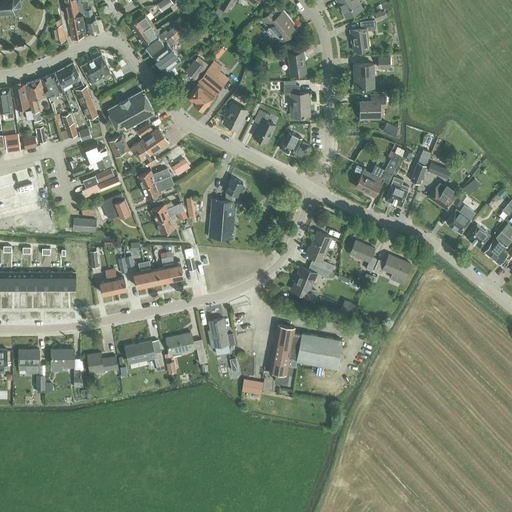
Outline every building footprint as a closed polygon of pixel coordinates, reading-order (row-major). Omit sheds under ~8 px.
[(0,0),(0,11),(14,11),(20,4),(19,0),(0,0)] [(64,0),(68,16),(84,12),(82,3),(81,4),(80,0),(64,0)] [(84,12),(84,13),(85,19),(84,19),(88,34),(99,30),(95,14),(89,16),(88,9),(89,9),(86,0),(81,0),(82,3),(84,12)] [(162,11),(173,3),(171,0),(162,0),(157,4),(162,11)] [(227,10),(233,0),(223,0),(220,6),(227,10)] [(336,0),(346,17),(362,9),(357,0),(336,0)] [(293,24),(283,11),(277,15),(272,10),(261,19),(267,26),(264,29),(273,39),(280,33),(280,34),(279,34),(280,35),(281,35),(284,39),(295,30),(291,25),(293,24)] [(386,16),(384,10),(374,14),(377,20),(386,16)] [(82,13),(84,13),(84,12),(68,16),(68,18),(67,18),(68,24),(69,24),(72,39),(86,35),(84,24),(82,13)] [(136,33),(152,22),(145,13),(129,24),(136,33)] [(61,24),(60,18),(49,21),(48,26),(51,26),(52,33),(53,32),(55,41),(65,39),(63,28),(62,23),(61,24)] [(369,49),(367,30),(375,29),(373,19),(360,21),(360,28),(349,29),(350,38),(351,38),(353,51),(369,49)] [(152,22),(136,33),(143,44),(157,34),(154,30),(156,28),(152,22)] [(180,34),(188,27),(185,23),(176,31),(180,34)] [(165,41),(171,36),(174,33),(171,28),(167,32),(166,30),(145,46),(151,53),(163,43),(163,42),(165,41)] [(171,36),(165,41),(167,43),(151,54),(165,72),(169,77),(177,71),(173,66),(180,60),(169,45),(175,41),(171,36)] [(268,60),(282,57),(280,50),(266,53),(268,60)] [(290,74),(305,72),(302,51),(288,53),(290,74)] [(90,83),(106,74),(111,72),(101,54),(80,65),(90,83)] [(197,55),(187,69),(186,70),(195,78),(207,63),(197,55)] [(378,67),(389,67),(389,56),(378,56),(378,67)] [(255,57),(254,57),(254,60),(249,60),(249,65),(258,65),(258,57),(255,57)] [(222,66),(214,60),(207,69),(198,79),(199,81),(187,96),(188,97),(189,98),(191,100),(192,100),(193,101),(193,102),(203,110),(216,94),(216,93),(224,83),(215,75),(222,66)] [(62,88),(80,78),(73,62),(55,72),(60,83),(62,88)] [(373,86),(373,64),(373,63),(353,64),(354,74),(356,74),(356,86),(354,86),(354,87),(373,86)] [(56,93),(63,90),(62,88),(60,83),(55,72),(42,77),(50,101),(58,98),(56,93)] [(38,110),(35,98),(46,95),(40,78),(26,83),(30,104),(32,112),(38,110)] [(296,85),(296,84),(295,80),(284,80),(284,85),(284,94),(290,94),(290,101),(291,101),(292,116),(309,115),(308,100),(309,100),(309,92),(299,93),(299,85),(296,85)] [(16,109),(29,106),(24,83),(12,86),(16,109)] [(72,86),(65,88),(69,105),(76,103),(72,86)] [(87,118),(97,115),(86,86),(76,90),(87,118)] [(7,117),(14,116),(13,108),(10,87),(0,88),(0,113),(0,114),(7,113),(7,117)] [(144,94),(141,90),(107,109),(109,113),(108,113),(116,129),(124,125),(126,128),(154,112),(152,109),(153,108),(145,93),(144,94)] [(361,118),(379,117),(379,106),(384,106),(383,95),(372,95),(372,101),(361,101),(361,118)] [(254,114),(259,103),(254,100),(248,111),(254,114)] [(51,102),(56,117),(61,116),(60,112),(57,113),(54,101),(51,102)] [(238,129),(247,110),(233,103),(223,122),(238,129)] [(266,143),(275,125),(267,121),(270,114),(259,109),(253,120),(260,123),(254,137),(266,143)] [(70,113),(62,116),(65,125),(68,133),(69,137),(77,134),(74,123),(73,123),(70,113)] [(140,136),(152,128),(148,122),(136,131),(140,136)] [(387,122),(386,122),(382,131),(394,136),(398,127),(387,122)] [(40,142),(46,140),(43,126),(37,128),(40,142)] [(81,139),(91,136),(88,127),(78,131),(81,139)] [(150,154),(152,153),(168,141),(158,127),(140,140),(150,154)] [(37,144),(35,134),(23,137),(25,147),(37,144)] [(116,156),(129,149),(122,134),(109,141),(116,156)] [(301,140),(291,135),(289,140),(284,137),(279,148),(293,155),(301,140)] [(7,151),(20,149),(18,137),(5,139),(7,151)] [(157,159),(152,153),(150,154),(140,140),(131,147),(140,161),(143,159),(147,164),(153,162),(157,159)] [(95,159),(108,153),(105,145),(98,147),(97,144),(92,146),(93,149),(92,150),(95,159)] [(388,181),(401,156),(393,152),(388,161),(385,160),(382,165),(384,167),(383,168),(375,164),(371,172),(357,165),(354,170),(361,174),(355,186),(374,195),(383,179),(388,181)] [(108,153),(95,159),(99,167),(102,165),(104,168),(113,164),(111,161),(108,153)] [(185,169),(177,157),(170,162),(178,174),(185,169)] [(74,159),(66,162),(68,169),(76,166),(74,159)] [(420,182),(427,164),(417,160),(410,178),(420,182)] [(431,161),(430,161),(427,170),(442,176),(442,175),(448,177),(451,169),(431,161)] [(0,187),(38,178),(35,165),(0,173),(0,187)] [(82,165),(71,169),(73,175),(84,171),(82,165)] [(98,181),(114,174),(111,167),(95,174),(98,181)] [(142,187),(170,175),(167,167),(152,173),(151,169),(137,175),(142,187)] [(170,175),(142,187),(147,199),(160,193),(159,190),(174,184),(173,182),(170,175)] [(393,175),(390,183),(385,198),(401,205),(407,189),(401,186),(403,179),(393,175)] [(101,190),(120,182),(117,176),(99,183),(101,190)] [(241,189),(243,185),(242,184),(242,182),(232,177),(226,190),(229,192),(228,199),(211,198),(208,236),(232,238),(235,200),(235,195),(236,195),(240,188),(241,189)] [(476,186),(472,179),(467,182),(470,189),(476,186)] [(17,193),(0,196),(0,210),(43,201),(40,186),(27,189),(25,182),(15,184),(17,193)] [(447,209),(457,194),(439,182),(429,196),(447,209)] [(460,192),(452,202),(458,206),(459,205),(465,196),(460,192)] [(124,198),(123,198),(121,193),(101,201),(108,218),(119,214),(119,216),(130,211),(124,198)] [(189,216),(195,215),(191,194),(186,195),(189,216)] [(177,212),(184,209),(181,202),(166,208),(164,203),(151,209),(156,221),(169,215),(173,213),(177,212)] [(511,206),(507,203),(502,210),(507,214),(511,208),(511,206)] [(459,205),(458,206),(456,208),(455,208),(446,221),(461,232),(467,223),(471,218),(464,214),(467,210),(459,205)] [(186,216),(184,209),(177,212),(179,219),(186,216)] [(169,215),(156,221),(160,233),(174,227),(171,219),(175,217),(173,213),(169,215)] [(73,227),(95,229),(96,219),(74,217),(73,227)] [(481,247),(493,233),(491,232),(490,234),(476,223),(465,236),(479,247),(480,246),(481,247)] [(324,269),(330,271),(331,272),(334,265),(322,260),(331,237),(316,231),(310,245),(309,245),(305,253),(313,257),(310,262),(323,268),(324,269)] [(493,233),(481,247),(484,250),(499,263),(507,254),(503,250),(506,246),(496,237),(496,236),(493,233)] [(371,270),(376,258),(371,255),(374,248),(355,239),(349,252),(369,260),(366,268),(371,270)] [(91,267),(98,267),(97,251),(90,252),(91,267)] [(167,256),(172,279),(183,276),(181,263),(173,265),(173,262),(172,255),(171,251),(166,252),(167,256)] [(410,263),(389,254),(385,262),(378,259),(373,270),(381,273),(383,269),(392,273),(390,278),(404,284),(406,278),(404,277),(410,263)] [(127,266),(134,265),(132,255),(125,256),(127,266)] [(121,273),(128,271),(126,262),(125,256),(118,258),(121,273)] [(160,281),(172,279),(167,256),(161,258),(162,264),(163,264),(164,267),(157,268),(160,281)] [(189,270),(196,269),(193,256),(186,257),(189,270)] [(160,281),(157,268),(150,270),(149,267),(150,266),(149,260),(142,261),(147,284),(160,281)] [(136,286),(147,284),(142,261),(138,262),(139,269),(140,268),(141,272),(134,273),(136,286)] [(327,277),(330,271),(324,269),(323,268),(310,262),(308,269),(300,265),(296,274),(297,274),(291,289),(307,296),(306,297),(314,300),(318,291),(310,287),(316,273),(327,277)] [(109,269),(114,291),(126,288),(124,276),(114,278),(114,274),(116,274),(114,268),(109,269)] [(102,293),(114,291),(109,269),(105,270),(106,276),(109,275),(110,279),(100,281),(102,293)] [(17,271),(7,271),(7,290),(17,290),(17,271)] [(26,271),(17,271),(17,290),(26,290),(26,271)] [(36,271),(26,271),(26,290),(36,290),(36,271)] [(46,271),(36,271),(36,290),(46,290),(46,271)] [(56,271),(46,271),(46,290),(56,290),(56,271)] [(65,271),(56,271),(56,290),(65,290),(65,271)] [(76,271),(65,271),(65,290),(76,290),(76,271)] [(367,283),(371,274),(365,271),(361,281),(367,283)] [(227,334),(223,318),(208,321),(211,334),(209,334),(211,347),(228,343),(229,345),(235,344),(233,333),(227,334)] [(287,365),(293,333),(294,326),(278,323),(269,371),(286,374),(287,365)] [(181,353),(182,351),(194,348),(191,332),(166,337),(169,353),(171,353),(173,355),(181,353)] [(295,366),(296,359),(304,360),(336,366),(341,339),(302,332),(301,335),(293,333),(287,365),(295,366)] [(153,353),(151,340),(125,346),(129,362),(154,356),(156,366),(163,365),(160,351),(153,353)] [(38,364),(38,348),(18,348),(18,364),(25,364),(25,372),(36,372),(36,364),(38,364)] [(74,367),(74,348),(51,348),(51,364),(51,370),(62,370),(62,367),(74,367)] [(200,363),(207,361),(204,349),(197,350),(200,363)] [(102,358),(101,352),(87,354),(89,371),(118,368),(116,356),(102,358)] [(230,358),(232,370),(238,369),(236,357),(230,358)] [(168,371),(176,370),(176,359),(167,360),(168,371)] [(45,387),(45,373),(36,373),(36,387),(45,387)] [(262,392),(264,380),(244,376),(242,388),(262,392)] [(35,402),(44,402),(44,392),(35,392),(35,402)]
